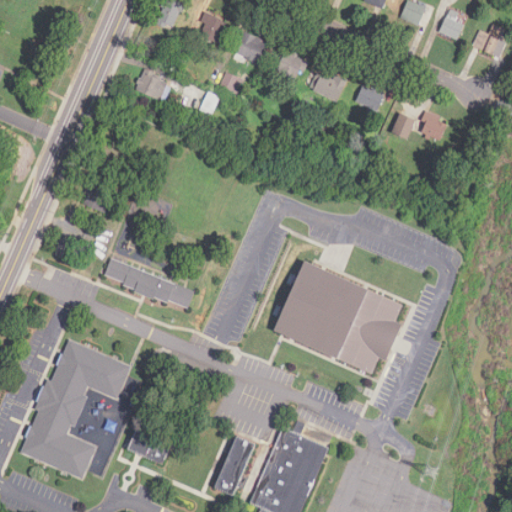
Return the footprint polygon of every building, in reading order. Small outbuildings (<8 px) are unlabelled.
[(164,0),(155,21),(172,29),(184,3),(177,0),(164,0)] [(410,0),(407,0),(399,19),(418,27),(427,7),(410,0)] [(456,21),(459,13),(449,9),(439,32),(458,40),(465,25),(456,21)] [(217,43),(226,22),(206,13),(196,33),(217,43)] [(472,46),(497,57),(505,41),(500,39),(505,30),(493,25),(489,34),(480,29),(472,46)] [(269,42),(243,31),(234,52),(259,63),(269,42)] [(307,61),(285,51),(276,72),(298,82),(307,61)] [(135,90),(163,101),(171,80),(143,70),(135,90)] [(346,83),(319,70),(310,89),(337,102),(346,83)] [(240,93),(244,79),(225,73),(220,87),(240,93)] [(377,113),(384,95),(362,86),(354,104),(377,113)] [(208,122),(220,98),(208,92),(197,116),(208,122)] [(418,133),(441,142),(449,120),(426,112),(418,133)] [(408,139),(416,119),(400,113),(393,133),(408,139)] [(103,213),(114,190),(93,180),(82,203),(103,213)] [(187,311),(195,291),(112,257),(104,277),(187,311)] [(274,333),(374,372),(380,358),(387,361),(402,324),(395,322),(403,301),(302,261),(274,333)] [(21,454),(85,478),(97,445),(71,435),(89,388),(118,399),(131,364),(64,338),(21,454)] [(303,511),(330,448),(282,428),(250,502),(260,507),(258,511),(303,511)] [(128,451),(164,462),(171,442),(134,431),(128,451)] [(214,487),(234,496),(257,445),(237,436),(214,487)]
